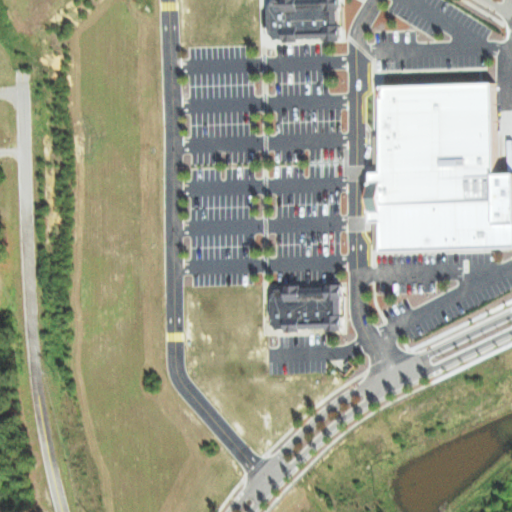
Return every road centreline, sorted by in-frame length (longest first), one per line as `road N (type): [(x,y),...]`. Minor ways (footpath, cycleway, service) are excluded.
road 1 (tertiary): [(62,511),(36,381),(23,84)]
road 2 (tertiary): [(283,466),(298,468),(372,402),(376,389)]
road 3 (tertiary): [(376,389),(335,408),(284,455),(283,466)]
